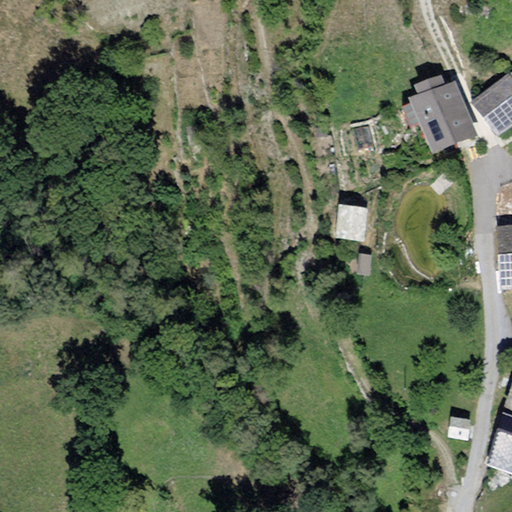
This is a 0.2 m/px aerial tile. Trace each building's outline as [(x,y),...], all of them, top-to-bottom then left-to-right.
[(511,82),(478,107),(502,138),(511,130),(511,82)] [(433,83),(416,90),(420,99),(413,102),(416,109),(408,113),(415,129),(422,126),(437,161),(461,151),(433,83)] [(368,217),(346,215),(343,242),(365,244),(368,217)] [(511,234),(503,235),(505,291),(511,290),(511,234)] [(374,261),(363,261),(361,279),(372,280),(374,261)] [(511,423),(507,422),(494,469),(511,473),(511,423)] [(455,425),(453,441),(471,443),(473,427),(455,425)]
